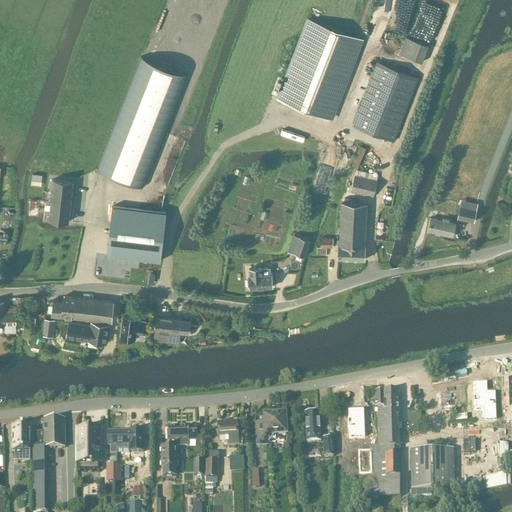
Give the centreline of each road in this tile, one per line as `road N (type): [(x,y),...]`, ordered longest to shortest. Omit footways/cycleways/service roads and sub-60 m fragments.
road 1 (unclassified): [(0,292),(116,288),(261,308),(511,246)]
road 2 (tertiary): [(69,406),(226,399),(511,348)]
road 3 (track): [(393,148),(456,0)]
